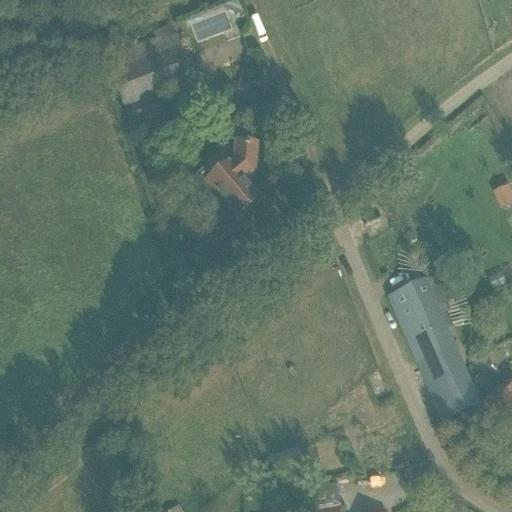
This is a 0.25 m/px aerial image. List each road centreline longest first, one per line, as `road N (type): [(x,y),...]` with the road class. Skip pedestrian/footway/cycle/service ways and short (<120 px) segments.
road 1 (unclassified): [(0,504),(339,224)]
road 2 (unclassified): [(487,511),(431,464),(339,224)]
road 3 (track): [(339,224),(250,0)]
road 4 (unclassified): [(339,224),(511,66)]
road 5 (track): [(205,0),(0,84)]
